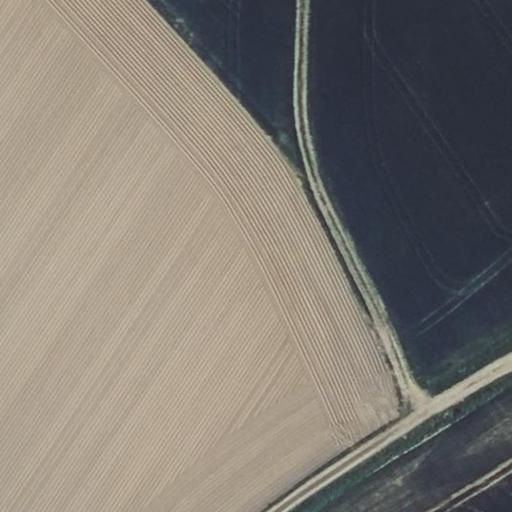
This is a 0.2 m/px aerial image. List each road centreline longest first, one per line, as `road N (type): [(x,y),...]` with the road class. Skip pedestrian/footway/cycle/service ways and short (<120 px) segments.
road 1 (track): [(299,0),(294,144),(426,410)]
road 2 (unclassified): [(511,363),(426,410),(280,511)]
